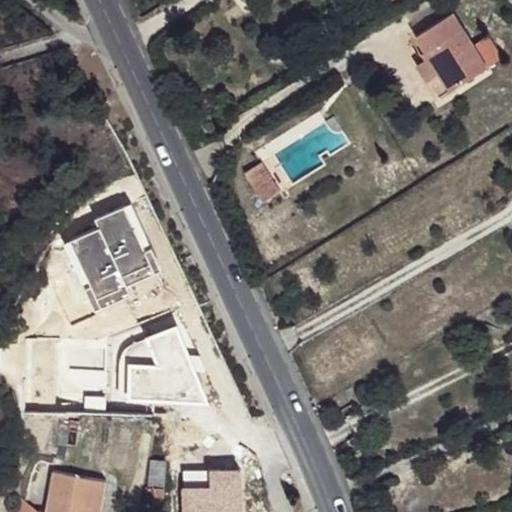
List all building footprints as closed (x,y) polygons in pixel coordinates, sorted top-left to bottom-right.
[(431,58),(451,90),(502,58),(488,36),(474,45),(453,12),(416,35),(431,58)] [(439,98),(451,90),(431,58),(419,66),(439,98)] [(262,162),(245,173),(264,203),(281,192),(262,162)] [(167,460),(151,459),(148,502),(164,503),(167,460)] [(101,511),(107,480),(53,471),(46,511),(39,511),(38,511),(101,511)] [(21,511),(38,511),(39,511),(24,500),(21,511)]
